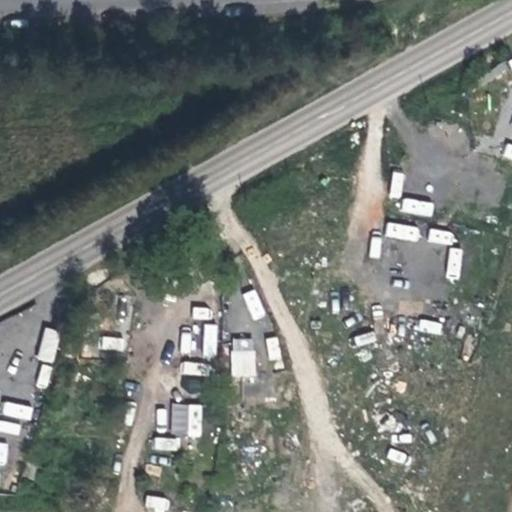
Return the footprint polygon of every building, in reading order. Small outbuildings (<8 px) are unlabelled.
[(511,145),(506,144),(502,157),(511,160),(511,145)] [(205,325),(203,355),(215,355),(217,325),(205,325)] [(44,326),(36,358),(53,362),(60,330),(44,326)] [(102,336),(101,348),(123,350),(124,338),(102,336)] [(231,376),(254,376),(254,339),(231,339),(231,376)] [(29,419),(31,407),(4,402),(2,414),(29,419)] [(169,434),(200,436),(202,404),(171,402),(169,434)] [(146,495),(145,509),(168,511),(169,498),(146,495)]
